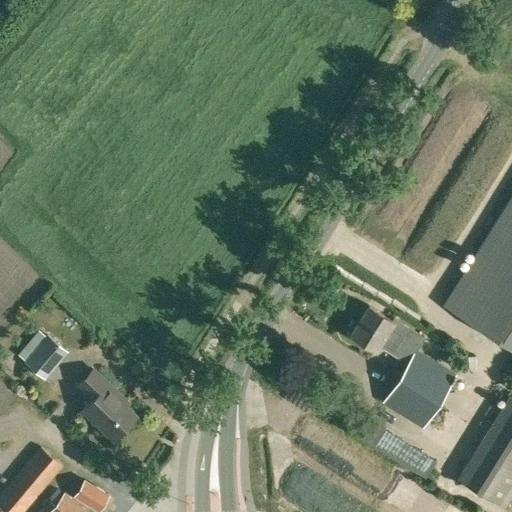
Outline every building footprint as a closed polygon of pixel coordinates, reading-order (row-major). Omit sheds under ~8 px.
[(511,193),(443,303),(511,346),(511,193)] [(392,319),(367,304),(349,333),(376,350),(379,345),(406,362),(382,401),(423,427),(456,374),(416,349),(424,336),(394,317),(392,319)] [(46,335),(38,329),(17,354),(24,360),(23,361),(44,379),(68,351),(47,333),(46,335)] [(113,440),(136,416),(119,400),(122,397),(92,368),(76,385),(91,399),(81,409),(113,440)] [(505,508),(511,497),(511,395),(509,393),(456,477),(505,508)] [(428,473),(439,454),(383,419),(372,438),(428,473)] [(0,506),(6,511),(22,511),(63,464),(39,445),(0,492),(0,506)] [(98,510),(108,494),(84,480),(74,495),(98,510)] [(88,511),(89,511),(64,491),(54,504),(50,500),(40,511),(88,511)]
